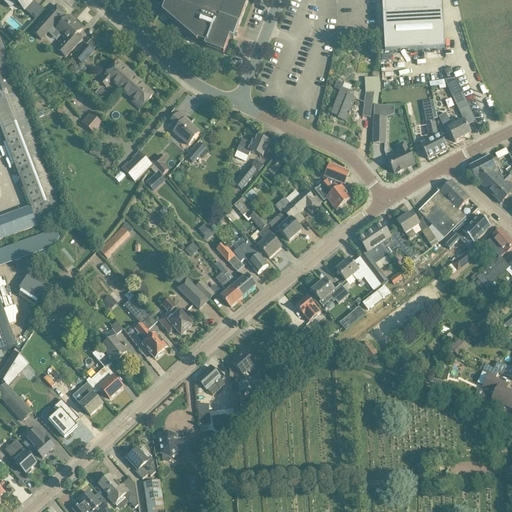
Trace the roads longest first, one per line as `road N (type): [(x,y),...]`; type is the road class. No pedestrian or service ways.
road 1 (unclassified): [(25,511),(384,203)]
road 2 (unclassified): [(384,203),(353,160),(235,104)]
road 3 (unclassified): [(235,104),(187,81),(98,0)]
